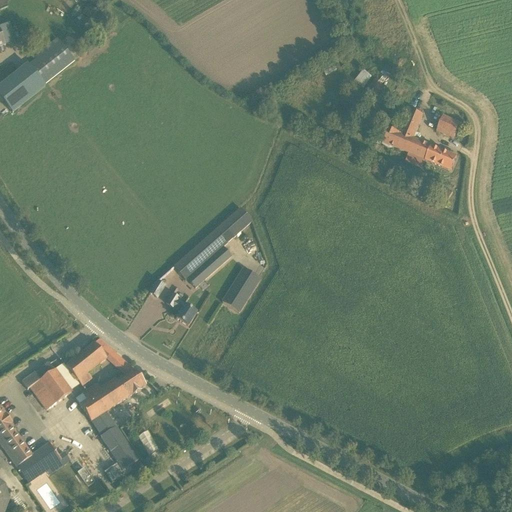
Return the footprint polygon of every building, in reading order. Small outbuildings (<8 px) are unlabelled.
[(0,95),(12,111),(20,104),(75,60),(60,42),(36,60),(0,89),(0,95)] [(364,89),(373,76),(364,70),(355,82),(364,89)] [(375,100),(383,85),(375,81),(367,96),(375,100)] [(413,137),(422,116),(409,111),(400,133),(394,131),(384,127),(378,141),(451,172),(457,158),(413,139),(413,137)] [(454,140),(460,124),(443,117),(438,132),(454,140)] [(444,208),(453,194),(444,188),(435,202),(444,208)] [(173,268),(174,269),(194,291),(232,258),(223,249),(252,223),(240,209),(173,268)] [(239,314),(261,280),(242,269),(221,303),(239,314)] [(164,286),(165,283),(161,280),(159,283),(157,282),(149,294),(157,299),(165,287),(164,286)] [(197,313),(179,302),(180,299),(173,295),(166,305),(173,309),(180,313),(176,320),(188,327),(197,313)] [(87,392),(86,393),(83,395),(88,402),(80,406),(122,473),(124,472),(126,475),(132,471),(130,467),(138,461),(107,413),(146,387),(134,371),(100,339),(67,365),(82,388),(83,387),(92,380),(88,375),(107,360),(124,377),(117,382),(115,379),(100,389),(97,386),(87,392)] [(54,371),(49,364),(35,374),(34,373),(21,383),(27,391),(30,389),(46,412),(72,393),(67,386),(74,380),(64,368),(63,365),(56,370),(54,371)] [(32,456),(0,411),(0,444),(28,484),(46,472),(50,477),(70,463),(63,454),(58,457),(49,444),(32,456)] [(139,437),(148,455),(158,450),(148,432),(139,437)] [(63,474),(61,482),(70,484),(72,476),(63,474)] [(46,481),(43,489),(51,492),(54,484),(46,481)] [(5,511),(10,502),(9,500),(17,511),(27,511),(13,492),(8,496),(5,487),(0,482),(0,511),(5,511)] [(55,501),(59,511),(67,509),(64,498),(55,501)]
